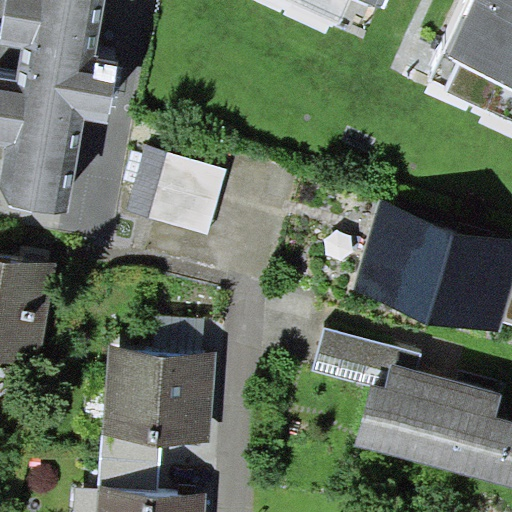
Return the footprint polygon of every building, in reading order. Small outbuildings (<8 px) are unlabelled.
[(0,145),(5,146),(0,180),(0,187),(10,204),(67,212),(83,117),(107,123),(118,60),(96,55),(105,0),(6,0),(0,37),(0,44),(23,48),(17,80),(0,77),(0,145)] [(295,0),(341,22),(351,0),(295,0)] [(362,0),(383,9),(386,0),(362,0)] [(511,0),(470,0),(445,54),(460,61),(511,85),(511,0)] [(511,85),(460,61),(445,92),(511,123),(511,85)] [(145,145),(127,210),(208,234),(227,169),(145,145)] [(511,238),(380,199),(353,290),(500,334),(504,321),(511,294),(511,238)] [(0,256),(0,359),(38,366),(55,266),(0,256)] [(156,315),(153,348),(202,352),(205,319),(156,315)] [(421,353),(323,328),(312,371),(370,386),(371,382),(385,385),(391,362),(417,369),(421,353)] [(109,345),(102,435),(161,439),(210,442),(216,353),(202,352),(153,348),(109,345)] [(370,386),(354,444),(511,485),(511,420),(496,417),(503,392),(417,369),(391,362),(385,385),(371,382),(370,386)] [(161,439),(102,435),(99,486),(158,490),(161,439)] [(73,511),(97,511),(99,486),(75,485),(73,511)] [(97,511),(206,511),(208,494),(158,490),(99,486),(97,511)]
